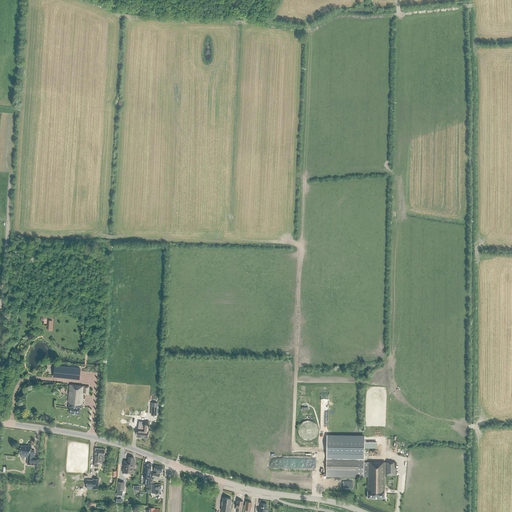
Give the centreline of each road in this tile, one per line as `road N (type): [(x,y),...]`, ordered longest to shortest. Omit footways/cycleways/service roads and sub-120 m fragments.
road 1 (tertiary): [(360,511),(167,462)]
road 2 (tertiary): [(167,462),(97,438),(0,422)]
